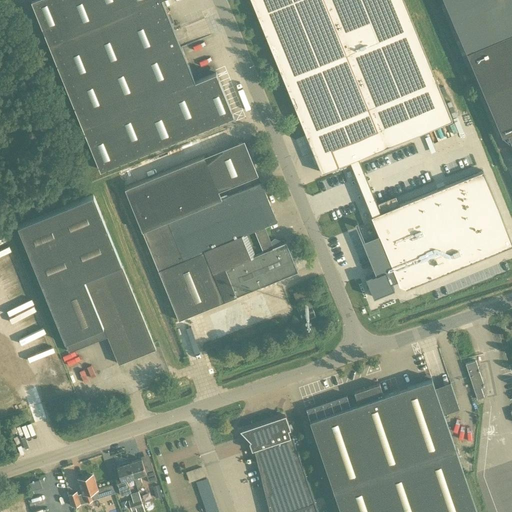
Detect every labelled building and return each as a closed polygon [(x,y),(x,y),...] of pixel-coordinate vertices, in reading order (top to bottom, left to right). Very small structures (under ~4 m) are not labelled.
[(31,0),(66,84),(178,39),(162,0),(31,0)] [(436,82),(402,0),(251,0),(306,135),(314,154),(444,101),(436,82)] [(511,0),(443,0),(484,95),(489,92),(507,134),(511,145),(511,0)] [(100,169),(233,115),(216,72),(195,80),(178,39),(66,84),(100,169)] [(267,236),(264,226),(276,221),(260,182),(243,137),(203,155),(124,188),(162,279),(267,236)] [(511,243),(483,170),(371,214),(378,232),(366,237),(363,244),(375,273),(371,274),(368,282),(371,289),(379,292),(386,289),(389,282),(397,279),(399,284),(405,287),(511,244),(511,243)] [(118,364),(155,348),(93,195),(18,226),(69,351),(107,336),(118,364)] [(346,224),(363,217),(367,226),(369,225),(360,204),(341,212),(346,224)] [(162,279),(178,320),(231,298),(261,286),(297,271),(285,242),(278,244),(277,242),(273,240),(270,241),(267,236),(162,279)] [(292,292),(294,299),(306,294),(303,288),(292,292)] [(239,308),(213,317),(219,334),(245,325),(239,308)] [(314,315),(312,310),(303,314),(305,319),(314,315)] [(480,388),(484,387),(475,360),(465,364),(477,399),(483,397),(480,388)] [(452,391),(436,396),(430,379),(382,395),(378,384),(353,392),(357,404),(308,420),(339,511),(475,511),(442,414),(458,409),(452,391)] [(317,511),(292,436),(289,437),(287,429),(289,429),(284,415),(240,430),(251,441),(254,439),(257,447),(253,448),(268,511),(281,511),(293,509),(293,511),(317,511)] [(143,466),(141,459),(129,463),(133,477),(137,488),(140,487),(142,483),(139,475),(145,473),(148,483),(156,480),(150,463),(143,466)] [(128,493),(124,480),(133,477),(129,463),(116,467),(120,478),(115,479),(120,495),(128,493)] [(202,465),(187,471),(190,481),(206,475),(202,465)] [(78,479),(82,492),(81,492),(81,493),(77,495),(76,491),(68,494),(72,506),(93,499),(90,491),(96,489),(91,474),(78,479)] [(207,511),(220,511),(207,476),(196,480),(207,511)] [(40,479),(30,482),(31,489),(42,487),(40,479)] [(112,485),(96,490),(99,497),(99,498),(114,493),(112,485)] [(129,500),(132,510),(136,509),(136,511),(144,511),(138,491),(131,494),(132,499),(129,500)]
